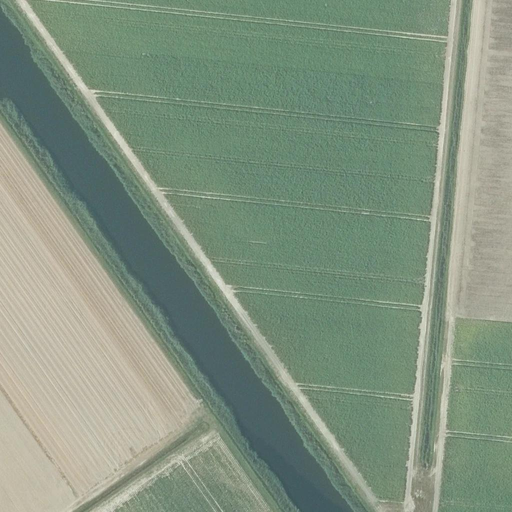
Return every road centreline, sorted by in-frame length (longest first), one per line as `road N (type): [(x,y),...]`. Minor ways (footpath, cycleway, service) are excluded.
road 1 (track): [(376,511),(14,0)]
road 2 (track): [(407,511),(455,0)]
